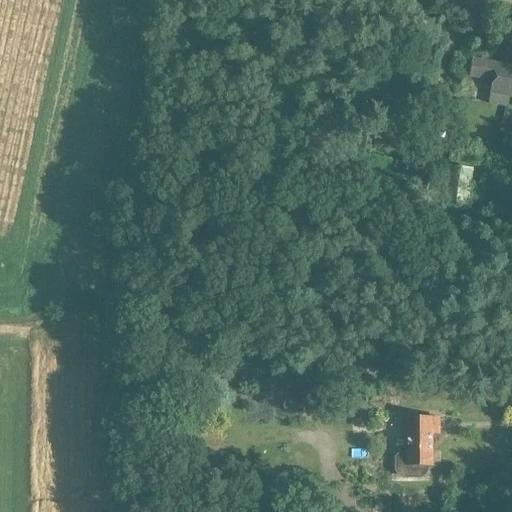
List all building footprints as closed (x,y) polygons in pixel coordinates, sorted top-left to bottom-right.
[(511,67),(485,63),(482,80),(493,82),(491,95),(511,98),(511,67)] [(371,80),(369,103),(428,111),(432,90),(371,80)] [(356,156),(353,175),(394,182),(397,162),(356,156)] [(454,196),(479,196),(478,162),(454,162),(454,196)] [(367,402),(352,403),(351,419),(367,419),(367,402)] [(408,420),(408,455),(399,454),(395,458),(395,472),(401,480),(415,481),(423,477),(427,472),(427,467),(432,467),(432,435),(439,435),(439,420),(408,420)]
